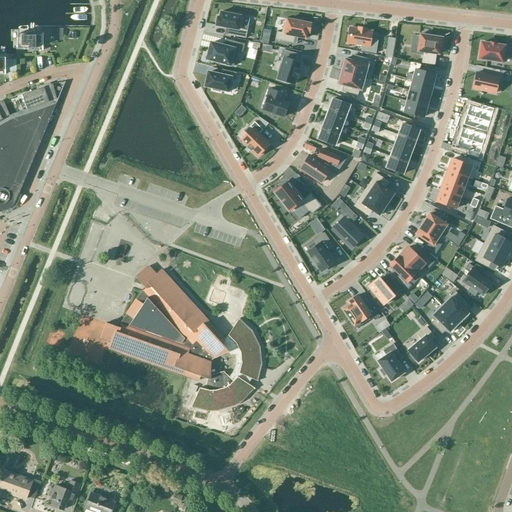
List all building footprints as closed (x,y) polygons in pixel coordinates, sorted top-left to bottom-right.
[(217,17),(216,25),(228,28),(227,35),(246,38),(247,30),(241,29),(244,17),(241,16),(241,14),(234,13),(233,15),(220,12),(219,18),(217,17)] [(276,36),(274,44),(292,48),(294,41),(305,43),(306,38),(308,38),(310,29),(303,28),(304,26),(296,24),(296,26),(281,23),(278,37),(276,36)] [(350,28),(347,43),(362,45),(361,51),(375,53),(378,40),(370,39),(371,31),(365,30),(365,29),(358,28),(358,29),(350,28)] [(263,30),(260,43),(268,45),(271,31),(263,30)] [(43,50),(43,33),(18,33),(18,48),(42,48),(42,50),(43,50)] [(420,35),(418,51),(424,52),(423,63),(435,64),(436,54),(439,54),(440,48),(441,48),(441,47),(443,47),(444,39),(442,39),(442,38),(429,36),(429,34),(422,33),(422,35),(420,35)] [(395,39),(388,37),(385,55),(392,56),(395,39)] [(211,43),(207,59),(234,66),(238,50),(243,51),(245,44),(225,39),(223,46),(211,43)] [(481,43),(479,58),(502,62),(504,46),(495,45),(495,44),(490,43),(490,44),(481,43)] [(298,54),(283,50),(281,57),(285,58),(283,65),(281,64),(279,72),(281,73),(279,79),(295,84),(297,77),(298,78),(300,70),(299,70),(301,63),(296,61),(298,54)] [(340,67),(340,68),(342,69),(341,71),(365,78),(369,65),(365,64),(367,59),(354,55),(353,61),(345,59),(344,62),(342,61),(340,67)] [(215,74),(203,71),(200,85),(208,87),(207,89),(214,91),(215,89),(222,91),(226,78),(230,79),(231,73),(217,69),(215,74)] [(434,75),(414,70),(412,81),(431,86),(434,75)] [(338,74),(337,80),(339,81),(338,84),(345,86),(344,92),(357,96),(359,90),(362,91),(365,78),(341,71),(340,74),(338,73),(338,74)] [(476,73),(473,88),(495,93),(497,85),(502,86),(503,79),(498,78),(476,73)] [(19,194),(65,82),(65,81),(58,98),(56,99),(52,84),(31,91),(31,89),(30,90),(30,92),(22,94),(27,109),(9,115),(3,101),(0,102),(0,210),(2,211),(4,211),(7,210),(9,210),(11,209),(13,207),(15,205),(16,204),(18,194),(19,194)] [(431,86),(412,81),(409,91),(428,96),(431,86)] [(285,95),(269,89),(267,96),(268,96),(263,109),(283,117),(288,104),(283,102),(285,95)] [(428,96),(409,91),(406,101),(425,107),(428,96)] [(332,99),(329,109),(346,115),(350,105),(332,99)] [(425,107),(406,101),(403,112),(422,117),(425,107)] [(471,105),(467,115),(491,123),(496,109),(484,105),(483,109),(471,105)] [(329,109),(325,119),(342,125),(346,115),(329,109)] [(467,115),(464,125),(476,129),(488,133),(491,123),(467,115)] [(325,119),(321,129),(338,136),(342,125),(325,119)] [(250,131),(240,143),(251,152),(250,153),(255,157),(256,156),(258,157),(268,145),(257,136),(260,132),(251,124),(247,129),(250,131)] [(402,124),(398,135),(415,141),(419,130),(402,124)] [(464,127),(460,137),(484,145),(487,135),(464,127)] [(321,129),(317,139),(335,146),(338,136),(321,129)] [(398,135),(394,146),(411,152),(415,141),(398,135)] [(460,137),(457,147),(469,151),(468,155),(480,159),(484,145),(460,137)] [(394,146),(390,157),(407,163),(411,152),(394,146)] [(348,158),(322,148),(319,156),(314,153),(313,155),(310,153),(301,167),(323,182),(332,168),(338,173),(348,158)] [(499,156),(496,166),(502,167),(505,158),(499,156)] [(390,157),(386,167),(403,174),(407,163),(390,157)] [(449,159),(445,169),(466,176),(469,166),(476,169),(479,162),(467,158),(465,164),(449,159)] [(466,176),(445,169),(442,179),(462,187),(466,176)] [(376,173),(365,190),(386,205),(394,194),(385,188),(389,182),(376,173)] [(462,187),(442,179),(438,190),(458,197),(462,187)] [(283,186),(277,191),(287,205),(285,206),(290,213),(291,212),(292,213),(304,205),(313,217),(322,210),(313,197),(306,202),(301,194),(297,188),(297,189),(291,180),(290,181),(289,180),(282,184),(283,186)] [(365,190),(353,206),(366,215),(370,209),(379,215),(386,205),(365,190)] [(458,197),(438,190),(434,200),(454,208),(458,197)] [(495,206),(490,219),(511,228),(511,225),(511,200),(508,199),(504,210),(495,206)] [(346,205),(341,210),(349,217),(353,221),(357,217),(346,205)] [(479,210),(476,215),(485,219),(488,214),(479,210)] [(429,213),(422,224),(439,235),(446,224),(429,213)] [(349,217),(337,229),(354,245),(366,233),(353,221),(349,217)] [(319,233),(324,230),(316,219),(311,222),(319,233)] [(422,224),(416,234),(432,245),(439,235),(422,224)] [(493,225),(484,243),(507,255),(510,250),(511,251),(511,250),(511,242),(503,238),(506,232),(493,225)] [(317,245),(307,252),(312,258),(311,259),(316,265),(321,271),(334,262),(326,251),(332,246),(323,233),(313,240),(317,245)] [(484,243),(474,261),(488,268),(491,262),(503,268),(506,261),(505,260),(507,255),(484,243)] [(408,247),(399,256),(416,273),(424,265),(428,268),(433,263),(421,251),(417,256),(408,247)] [(399,256),(390,266),(399,275),(394,279),(406,291),(411,285),(407,281),(416,273),(399,256)] [(469,272),(463,281),(470,286),(466,291),(474,297),(478,292),(482,295),(492,282),(473,269),(474,267),(469,264),(465,269),(469,272)] [(106,323),(100,337),(111,341),(109,348),(111,349),(158,366),(185,375),(199,380),(200,376),(207,378),(205,389),(199,387),(191,407),(191,408),(192,406),(208,410),(217,410),(218,410),(233,405),(234,405),(241,400),(253,388),(254,389),(255,388),(248,384),(251,378),(257,381),(258,380),(256,380),(260,364),(258,347),(251,332),(239,320),(240,319),(239,318),(228,335),(224,339),(161,270),(155,275),(147,266),(136,277),(144,286),(146,288),(143,291),(142,290),(142,291),(120,323),(121,324),(120,328),(106,323)] [(371,290),(368,292),(374,299),(377,297),(383,305),(394,296),(390,292),(395,288),(386,277),(381,281),(379,278),(368,287),(371,290)] [(455,291),(441,305),(458,323),(462,319),(463,320),(468,316),(467,315),(468,314),(463,309),(468,304),(455,291)] [(412,294),(407,298),(414,304),(418,299),(412,294)] [(344,308),(337,313),(351,332),(367,321),(369,324),(374,321),(368,311),(362,314),(352,299),(342,306),(344,308)] [(420,299),(414,306),(419,311),(425,304),(420,299)] [(413,305),(409,300),(405,304),(408,309),(413,305)] [(435,318),(430,323),(440,332),(445,327),(449,332),(450,331),(451,332),(456,328),(455,326),(458,323),(441,305),(431,314),(435,318)] [(421,339),(408,350),(411,353),(409,355),(415,361),(416,360),(417,362),(435,347),(430,341),(435,337),(426,327),(417,335),(421,339)] [(386,356),(378,361),(383,368),(379,370),(383,376),(387,374),(391,381),(404,373),(396,362),(402,358),(393,344),(382,350),(386,356)] [(27,496),(34,498),(40,481),(33,478),(32,481),(5,471),(0,483),(0,487),(10,491),(9,493),(25,499),(27,496)] [(66,500),(72,503),(79,484),(70,480),(67,490),(55,485),(48,504),(63,509),(66,500)] [(109,511),(115,497),(94,489),(86,509),(94,511),(109,511)]
